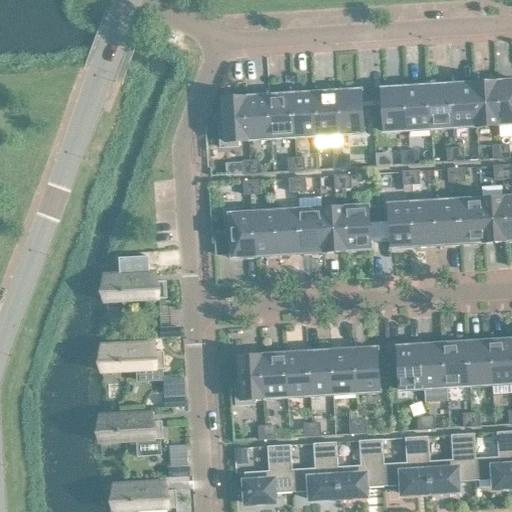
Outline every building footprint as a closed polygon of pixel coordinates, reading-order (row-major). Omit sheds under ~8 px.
[(511,74),(499,75),(502,118),(511,117),(511,74)] [(499,75),(476,76),(479,119),(502,118),(499,75)] [(476,76),(453,78),(456,121),(479,119),(476,76)] [(453,78),(431,79),(433,122),(456,121),(453,78)] [(431,79),(408,81),(411,123),(433,122),(431,79)] [(411,123),(408,81),(385,82),(387,125),(411,123)] [(363,83),(340,85),(342,128),(366,126),(363,83)] [(340,85),(317,86),(320,129),(342,128),(340,85)] [(317,86),(294,88),(297,130),(320,129),(317,86)] [(294,88),(271,89),(274,132),(297,130),(294,88)] [(271,89),(249,90),(251,133),(274,132),(271,89)] [(251,133),(249,90),(225,92),(227,116),(221,116),(223,140),(241,139),(240,134),(251,133)] [(504,151),(503,138),(495,139),(496,152),(504,151)] [(511,138),(503,138),(504,151),(511,151),(511,138)] [(465,140),(457,141),(458,154),(466,153),(465,140)] [(458,154),(457,141),(449,141),(450,154),(458,154)] [(420,143),(412,144),(413,157),(420,156),(420,143)] [(413,157),(412,144),(404,144),(405,157),(413,157)] [(351,147),(343,148),(344,161),(352,160),(351,147)] [(344,161),(343,148),(335,148),(336,161),(344,161)] [(306,150),(298,151),(299,164),(307,163),(306,150)] [(299,164),(298,151),(290,151),(291,164),(299,164)] [(253,166),(253,153),(245,154),(245,167),(253,166)] [(260,153),(253,153),(253,166),(261,166),(260,153)] [(505,172),(504,158),(496,159),(497,172),(505,172)] [(459,174),(459,161),(451,162),(451,175),(459,174)] [(467,161),(459,161),(459,174),(467,174),(467,161)] [(414,177),(413,164),(405,164),(406,178),(414,177)] [(421,164),(413,164),(414,177),(422,177),(421,164)] [(346,181),(345,168),(337,169),(338,182),(346,181)] [(353,168),(345,168),(346,181),(354,181),(353,168)] [(307,170),(299,171),(300,184),(308,184),(307,170)] [(300,184),(299,171),(291,171),(292,185),(300,184)] [(262,173),(254,174),(255,187),(263,186),(262,173)] [(255,187),(254,174),(246,174),(247,187),(255,187)] [(506,191),(483,192),(486,235),(508,233),(506,191)] [(483,192),(460,194),(463,236),(486,235),(483,192)] [(460,194),(438,195),(440,238),(463,236),(460,194)] [(438,195),(415,196),(417,239),(440,238),(438,195)] [(417,239),(415,196),(392,198),(394,240),(417,239)] [(370,199),(347,200),(349,243),(373,242),(370,199)] [(347,200),(324,202),(327,245),(349,243),(347,200)] [(258,249),(256,206),(245,207),(244,201),(227,202),(228,227),(233,226),(235,250),(258,249)] [(324,202),(301,203),(304,246),(327,245),(324,202)] [(301,203),(278,205),(281,247),(304,246),(301,203)] [(278,205),(256,206),(258,249),(281,247),(278,205)] [(122,266),(108,267),(109,295),(169,291),(168,273),(157,274),(157,264),(152,265),(151,249),(121,250),(122,266)] [(183,329),(183,320),(163,321),(163,330),(183,329)] [(511,333),(492,335),(495,377),(511,376),(511,333)] [(105,338),(107,365),(167,361),(166,344),(155,344),(154,335),(105,338)] [(492,335),(469,336),(472,379),(495,377),(492,335)] [(469,336),(446,337),(449,380),(472,379),(469,336)] [(446,337),(424,339),(426,381),(449,380),(446,337)] [(426,381),(424,339),(400,340),(403,383),(426,381)] [(379,341),(355,343),(358,386),(381,384),(379,341)] [(355,343),(333,344),(335,387),(358,386),(355,343)] [(333,344),(310,346),(312,389),(335,387),(333,344)] [(310,346),(287,347),(290,390),(312,389),(310,346)] [(287,347),(264,349),(267,391),(290,390),(287,347)] [(267,391),(264,349),(241,350),(242,374),(237,374),(238,399),(256,397),(256,392),(267,391)] [(187,399),(187,390),(167,391),(167,400),(187,399)] [(103,408),(105,435),(165,432),(164,414),(153,415),(152,405),(103,408)] [(474,419),(474,406),(466,407),(466,420),(474,419)] [(482,406),(474,406),(474,419),(482,419),(482,406)] [(429,422),(428,409),(420,410),(421,423),(429,422)] [(436,409),(428,409),(429,422),(437,422),(436,409)] [(361,426),(360,413),(352,414),(353,427),(361,426)] [(368,413),(360,413),(361,426),(369,426),(368,413)] [(315,429),(314,416),(306,417),(307,430),(315,429)] [(322,416),(314,416),(315,429),(323,429),(322,416)] [(277,418),(269,419),(270,432),(278,432),(277,418)] [(270,432),(269,419),(261,419),(262,433),(270,432)] [(501,450),(478,451),(477,451),(478,474),(496,473),(497,481),(511,480),(511,424),(499,425),(501,450)] [(455,453),(432,454),(431,454),(433,485),(461,484),(460,475),(478,474),(477,451),(478,451),(476,427),(453,428),(455,453)] [(409,455),(386,457),(385,457),(386,479),(404,478),(405,487),(433,485),(431,454),(432,454),(431,429),(408,431),(409,455)] [(363,458),(340,460),(339,460),(341,491),(369,489),(368,480),(386,479),(385,457),(386,457),(385,432),(362,434),(363,458)] [(317,461),(294,463),(293,463),(294,485),(312,484),(313,493),(341,491),(339,460),(340,460),(339,435),(316,436),(317,461)] [(293,463),(294,463),(293,438),(270,439),(271,464),(247,465),(248,496),(277,495),(277,486),(294,485),(293,463)] [(249,442),(239,442),(239,455),(250,455),(249,442)] [(192,469),(191,460),(171,461),(172,470),(192,469)] [(117,477),(119,504),(179,501),(178,483),(167,484),(166,474),(117,477)]
